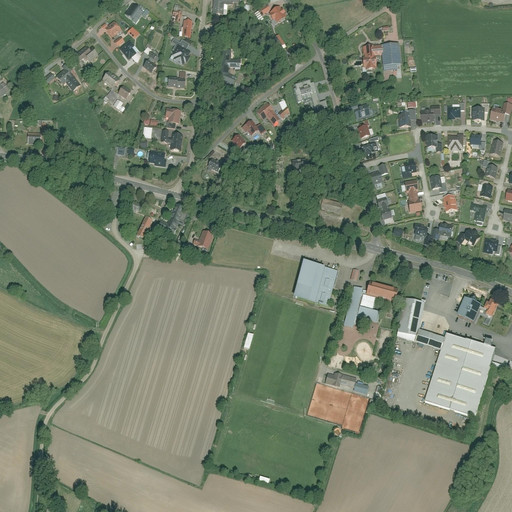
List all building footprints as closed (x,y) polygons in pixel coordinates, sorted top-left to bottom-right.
[(214,3),(213,16),(224,17),(225,8),(233,9),(234,1),(223,0),(222,4),(214,3)] [(134,6),(126,15),(134,22),(142,13),(134,6)] [(267,7),(259,14),(262,18),(271,12),(267,7)] [(282,10),(278,12),(277,9),(270,13),(274,20),(272,21),(275,26),(284,21),(281,17),(285,15),(282,10)] [(173,16),(177,17),(175,25),(181,26),(183,14),(173,13),(173,16)] [(185,22),(183,34),(180,34),(179,39),(183,39),(182,40),(191,41),(193,23),(185,22)] [(114,23),(105,30),(113,40),(122,33),(114,23)] [(280,37),(274,40),(280,50),(286,47),(280,37)] [(121,40),(115,45),(119,50),(125,45),(121,40)] [(186,58),(189,52),(187,51),(189,46),(182,41),(180,44),(174,40),(171,44),(175,46),(172,51),(175,53),(173,56),(176,58),(175,61),(182,65),(184,62),(186,63),(188,59),(186,58)] [(384,56),(385,73),(398,72),(398,67),(402,67),(400,45),(383,46),(383,47),(363,48),(365,72),(376,71),(375,57),(384,56)] [(86,49),(76,57),(82,64),(86,60),(90,65),(99,58),(93,52),(90,54),(86,49)] [(149,49),(144,55),(154,62),(158,57),(149,49)] [(238,81),(229,76),(229,71),(241,71),(241,62),(230,62),(231,53),(221,52),(217,86),(228,87),(233,90),(238,81)] [(150,63),(144,69),(152,76),(158,69),(150,63)] [(64,87),(65,85),(73,94),(80,88),(72,79),(66,72),(57,79),(64,87)] [(114,108),(115,107),(119,111),(124,105),(120,101),(122,98),(126,101),(132,94),(124,88),(120,93),(115,90),(120,83),(110,74),(103,83),(112,90),(104,100),(114,108)] [(43,81),(48,87),(55,80),(50,75),(43,81)] [(169,80),(168,89),(185,91),(186,82),(169,80)] [(312,88),(310,81),(294,86),(295,89),(294,90),(299,104),(303,103),(302,97),(309,95),(314,109),(321,107),(314,87),(312,88)] [(0,82),(0,96),(2,98),(9,92),(0,82)] [(264,122),(268,119),(275,129),(281,123),(266,105),(256,114),(264,122)] [(485,122),(485,114),(490,114),(490,105),(483,105),(483,109),(473,109),(473,122),(485,122)] [(506,116),(511,117),(511,112),(511,106),(504,105),(503,111),(492,109),(490,121),(493,121),(504,124),(506,116)] [(433,108),(433,113),(423,113),(423,124),(435,124),(435,116),(442,116),(441,107),(433,108)] [(355,114),(357,122),(371,118),(368,108),(356,111),(356,110),(349,112),(349,115),(355,114)] [(449,109),(448,121),(460,121),(460,109),(449,109)] [(409,112),(409,116),(399,116),(400,130),(411,129),(411,122),(417,122),(417,111),(409,112)] [(176,126),(180,126),(182,113),(171,112),(168,112),(166,119),(170,120),(170,123),(169,123),(168,130),(176,131),(176,126)] [(3,119),(0,127),(0,139),(4,141),(11,122),(3,119)] [(246,134),(249,133),(252,138),(259,133),(261,136),(268,132),(263,125),(258,128),(253,122),(245,128),(243,130),(246,134)] [(368,122),(359,124),(361,129),(359,130),(361,141),(371,139),(368,128),(370,127),(368,122)] [(145,129),(143,140),(151,141),(152,130),(145,129)] [(49,132),(48,144),(56,145),(57,132),(49,132)] [(174,137),(173,141),(168,140),(169,133),(163,133),(162,144),(168,145),(168,144),(172,145),(171,153),(181,154),(183,138),(174,137)] [(29,135),(28,145),(41,146),(42,136),(29,135)] [(241,136),(233,143),(239,151),(247,144),(241,136)] [(427,137),(428,151),(436,151),(437,155),(443,155),(443,145),(438,146),(438,137),(427,137)] [(480,153),(486,153),(487,144),(483,144),(483,138),(472,137),(472,147),(481,148),(480,153)] [(461,154),(461,149),(464,150),(464,147),(467,147),(467,139),(464,139),(464,138),(449,138),(448,149),(452,149),(452,154),(461,154)] [(494,142),(491,156),(501,158),(504,145),(494,142)] [(378,143),(362,147),(365,159),(373,157),(372,154),(381,151),(378,143)] [(282,156),(290,155),(289,144),(281,145),(282,156)] [(150,164),(156,165),(156,167),(165,169),(166,158),(160,157),(160,155),(152,153),(150,164)] [(214,160),(208,169),(218,175),(223,165),(214,160)] [(293,162),(295,174),(308,172),(306,160),(293,162)] [(415,164),(405,166),(406,175),(417,173),(415,164)] [(389,175),(386,166),(381,168),(383,177),(389,175)] [(487,179),(496,181),(499,170),(489,168),(487,179)] [(370,179),(372,187),(383,184),(380,176),(370,179)] [(440,191),(440,195),(448,194),(447,184),(443,185),(442,178),(431,180),(433,192),(440,191)] [(489,184),(481,182),(480,187),(485,189),(482,199),(491,201),(494,189),(488,188),(489,184)] [(407,195),(409,194),(411,203),(409,203),(411,214),(423,212),(420,201),(418,202),(417,193),(419,193),(418,184),(406,186),(407,195)] [(456,196),(444,198),(446,213),(458,211),(456,196)] [(383,209),(384,213),(381,213),(383,222),(393,220),(390,211),(388,211),(387,208),(389,207),(387,199),(377,202),(379,210),(383,209)] [(325,201),(322,212),(341,217),(344,205),(325,201)] [(143,206),(132,203),(130,211),(140,215),(143,206)] [(488,208),(479,206),(473,205),(471,213),(477,214),(476,221),(485,223),(488,208)] [(184,209),(176,206),(168,224),(161,221),(157,230),(174,237),(177,229),(175,228),(184,209)] [(152,221),(144,218),(135,236),(144,240),(152,221)] [(434,231),(432,241),(440,242),(441,237),(452,239),(454,229),(442,226),(441,232),(434,231)] [(416,228),(414,236),(427,239),(428,230),(416,228)] [(396,230),(394,236),(403,238),(404,232),(396,230)] [(213,236),(202,231),(198,241),(194,239),(192,244),(197,246),(196,248),(206,251),(213,236)] [(465,236),(458,244),(464,248),(468,243),(472,245),(474,247),(481,238),(471,231),(467,237),(465,236)] [(498,255),(500,244),(486,241),(484,255),(493,256),(494,254),(498,255)] [(511,292),(508,291),(461,273),(410,258),(403,283),(375,381),(370,400),(366,413),(469,445),(487,414),(494,393),(508,385),(511,384),(511,292)] [(338,273),(304,264),(295,300),(329,309),(334,289),(338,273)] [(358,274),(351,272),(350,280),(356,281),(358,274)] [(399,287),(371,279),(366,296),(395,304),(399,287)] [(364,293),(354,290),(344,327),(353,329),(356,320),(377,326),(380,315),(372,313),(375,302),(362,298),(364,293)] [(249,335),(245,350),(250,352),(254,337),(249,335)] [(334,378),(329,376),(326,385),(340,389),(340,387),(354,391),(357,380),(335,374),(334,378)]
